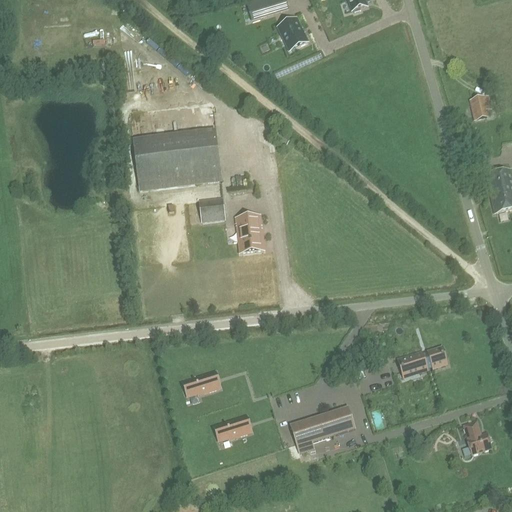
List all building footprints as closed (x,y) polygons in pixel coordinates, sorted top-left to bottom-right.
[(287,5),(285,0),(260,0),(246,4),(249,16),(287,5)] [(348,0),(352,13),(354,12),(355,14),(361,13),(360,11),(367,8),(366,4),(374,2),(373,0),(348,0)] [(297,19),(277,29),(289,54),(309,44),(297,19)] [(137,27),(133,34),(143,39),(146,32),(137,27)] [(155,39),(148,45),(159,56),(165,49),(155,39)] [(126,53),(125,48),(99,50),(100,56),(126,53)] [(471,103),(475,122),(487,119),(486,112),(491,110),(489,98),(471,103)] [(212,113),(206,115),(203,107),(198,109),(204,126),(215,122),(212,113)] [(286,147),(291,141),(280,133),(276,139),(286,147)] [(140,191),(222,181),(217,135),(134,145),(140,191)] [(511,177),(511,171),(487,176),(495,215),(511,211),(511,177)] [(225,221),(223,200),(199,202),(202,224),(225,221)] [(238,232),(228,233),(229,244),(239,243),(240,255),(264,252),(260,217),(236,219),(238,232)] [(151,229),(151,228),(141,229),(144,253),(149,253),(148,242),(152,241),(151,229)] [(427,350),(402,358),(408,378),(433,370),(433,369),(437,368),(453,363),(447,346),(432,351),(428,352),(427,350)] [(201,394),(224,387),(218,370),(186,380),(190,392),(199,389),(201,394)] [(306,447),(355,431),(348,409),(291,427),(300,455),(308,453),(306,447)] [(250,434),(244,418),(211,427),(215,439),(225,436),(227,441),(250,434)] [(468,442),(472,456),(492,450),(487,436),(479,438),(479,435),(480,435),(477,424),(465,428),(469,441),(468,442)]
